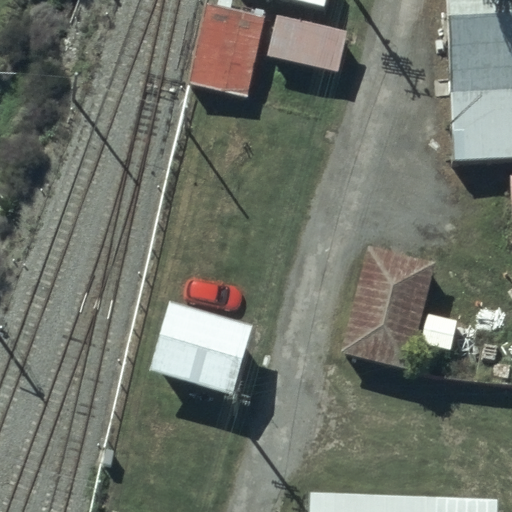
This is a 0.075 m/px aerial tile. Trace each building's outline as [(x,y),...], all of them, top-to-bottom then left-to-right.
[(329,0),(277,0),(274,14),(323,26),(329,0)] [(511,0),(444,0),(454,163),(479,161),(510,160),(511,159),(511,0)] [(266,28),(207,15),(188,99),(247,112),(266,28)] [(348,49),(276,31),(266,71),(338,89),(348,49)] [(440,277),(370,258),(343,361),(413,380),(440,277)] [(245,343),(178,325),(160,388),(228,407),(245,343)] [(499,511),(499,501),(310,495),(309,511),(499,511)]
